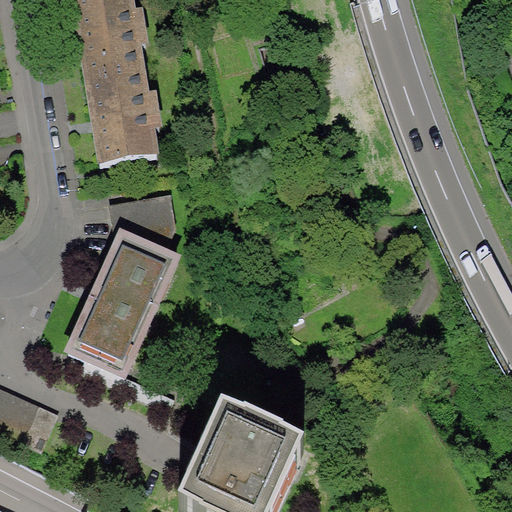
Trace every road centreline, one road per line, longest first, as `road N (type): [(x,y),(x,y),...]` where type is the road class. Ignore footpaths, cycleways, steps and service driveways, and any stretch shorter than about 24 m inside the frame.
road 1 (motorway): [(229,0),(281,158),(447,511)]
road 2 (motorway): [(511,330),(441,186),(378,0)]
road 3 (residential): [(21,0),(54,222),(46,249),(0,275)]
